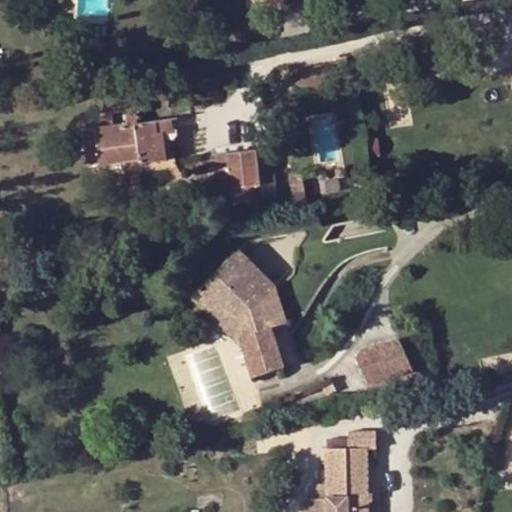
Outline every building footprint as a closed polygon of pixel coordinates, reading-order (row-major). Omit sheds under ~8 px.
[(291,71),(295,92),(328,87),(328,82),(325,65),(291,71)] [(129,124),(82,131),(87,165),(139,158),(140,163),(167,159),(162,132),(158,133),(156,120),(134,123),(135,126),(129,127),(129,124)] [(256,150),(226,154),(228,168),(204,170),(208,206),(232,203),(233,213),(258,210),(256,200),(263,199),(256,150)] [(300,178),(299,174),(286,176),(289,197),(302,195),(301,187),(300,178)] [(300,178),(301,187),(311,185),(309,176),(300,178)] [(38,245),(36,232),(14,235),(17,248),(38,245)] [(17,248),(18,257),(40,253),(38,245),(17,248)] [(190,297),(205,312),(211,305),(218,304),(232,318),(244,304),(259,317),(240,337),(251,375),(281,366),(270,329),(259,294),(275,289),(236,250),(190,297)] [(284,323),(275,289),(259,294),(270,329),(284,323)] [(211,305),(205,312),(235,343),(240,337),(259,317),(244,304),(232,318),(218,304),(211,305)] [(348,346),(342,354),(355,386),(404,377),(389,339),(348,346)] [(326,449),(327,485),(326,511),(365,511),(366,500),(361,500),(361,493),(366,493),(365,448),(374,447),(374,431),(348,432),(348,449),(326,449)] [(257,453),(255,438),(235,441),(237,456),(257,453)] [(326,511),(327,485),(315,485),(315,511),(326,511)]
